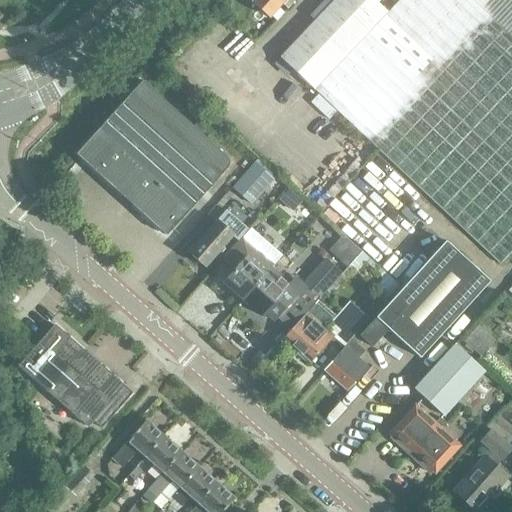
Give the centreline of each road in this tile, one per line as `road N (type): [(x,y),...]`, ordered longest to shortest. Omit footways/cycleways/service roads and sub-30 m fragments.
road 1 (tertiary): [(366,511),(19,208),(0,174)]
road 2 (tertiary): [(0,101),(47,90),(78,70),(142,0)]
